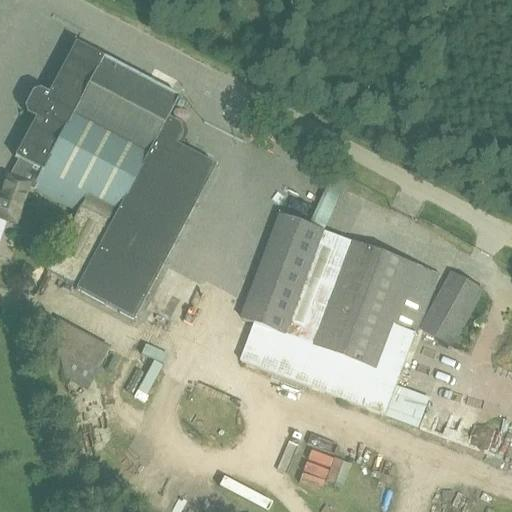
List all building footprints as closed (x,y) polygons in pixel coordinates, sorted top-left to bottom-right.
[(20,160),(10,179),(27,186),(34,188),(78,211),(46,271),(77,288),(75,290),(134,321),(216,166),(176,146),(186,128),(168,119),(179,97),(104,57),(103,58),(75,43),(48,94),(35,87),(22,113),(35,119),(14,157),(20,160)] [(0,217),(14,223),(27,186),(10,179),(8,178),(1,198),(0,197),(0,217)] [(386,417),(400,380),(428,307),(439,275),(354,244),(353,245),(323,234),(323,233),(281,217),(242,321),(254,326),(241,363),(386,417)] [(423,331),(451,347),(482,291),(453,275),(423,331)] [(56,358),(113,381),(126,350),(69,326),(56,358)] [(158,359),(146,393),(159,398),(174,353),(151,346),(148,356),(158,359)] [(330,495),(334,484),(343,487),(347,474),(341,472),(345,459),(316,450),(305,487),(330,495)]
